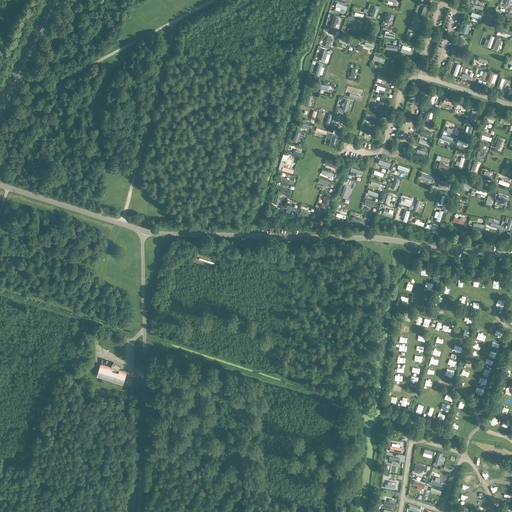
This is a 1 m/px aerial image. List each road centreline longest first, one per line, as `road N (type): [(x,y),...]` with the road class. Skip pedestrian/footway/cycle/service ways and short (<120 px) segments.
road 1 (unclassified): [(511,255),(374,238),(142,232)]
road 2 (unclassified): [(140,511),(142,232)]
road 3 (track): [(176,20),(122,224)]
road 4 (track): [(440,383),(448,342),(462,328),(448,312),(449,299),(473,293),(488,297),(494,310)]
road 5 (unclassified): [(142,232),(0,186)]
road 6 (track): [(436,383),(423,397),(403,393),(412,327),(450,340)]
road 7 (tertiary): [(0,110),(57,0)]
